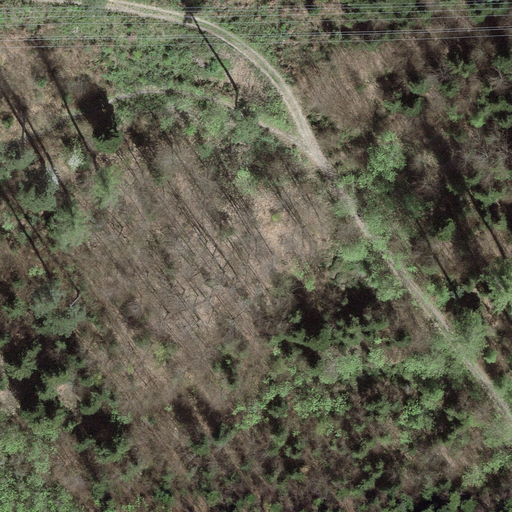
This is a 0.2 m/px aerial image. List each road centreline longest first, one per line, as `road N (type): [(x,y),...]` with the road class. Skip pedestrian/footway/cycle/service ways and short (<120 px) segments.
road 1 (track): [(75,0),(207,26),(268,69),(363,226),(511,420)]
road 2 (track): [(315,155),(219,100),(142,91),(0,153)]
